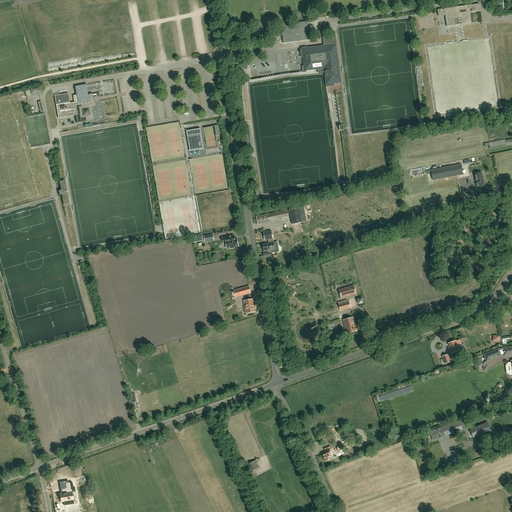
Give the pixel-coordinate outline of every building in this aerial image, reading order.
[(495,10),(504,9),(503,0),(495,1),(494,2),(494,4),(495,10)] [(480,11),(479,4),(437,10),(438,16),(445,15),(447,26),(470,23),(468,9),(471,8),(472,12),(480,11)] [(283,43),(310,40),(307,21),(281,25),(283,43)] [(322,68),(327,68),(329,84),(330,84),(341,83),(336,44),(332,45),(324,46),(306,48),(306,47),(304,47),(304,49),(303,51),(302,51),(304,71),(322,68)] [(76,97),(87,95),(87,94),(88,94),(86,84),(75,86),(76,97)] [(30,90),(25,92),(27,97),(31,96),(42,94),(40,87),(30,90)] [(56,104),(69,101),(68,93),(54,96),(56,104)] [(93,100),(92,94),(88,94),(87,94),(87,95),(76,97),(77,102),(56,105),(58,118),(75,115),(76,123),(81,122),(93,120),(91,107),(95,106),(93,100)] [(182,122),(152,127),(157,158),(171,155),(169,146),(168,146),(166,136),(170,136),(169,132),(179,130),(183,129),(182,122)] [(189,131),(193,150),(198,149),(198,150),(203,149),(200,129),(194,130),(195,130),(189,131)] [(489,142),(489,143),(490,149),(506,146),(511,144),(511,139),(505,141),(505,140),(489,142)] [(463,174),(461,164),(431,170),(426,171),(427,174),(432,173),(433,180),(463,174)] [(477,188),(484,186),(482,172),(474,174),(477,188)] [(292,224),(307,221),(303,207),(289,210),(292,224)] [(258,224),(282,219),(282,217),(288,216),(287,208),(284,209),(284,211),(256,216),(258,224)] [(273,238),(271,231),(263,232),(265,240),(268,239),(269,242),(268,243),(269,247),(270,250),(272,250),(272,252),(272,253),(275,253),(274,242),(273,242),(273,238)] [(232,240),(231,239),(230,236),(222,238),(224,244),(226,243),(227,248),(230,248),(234,248),(234,247),(238,246),(237,239),(232,240)] [(269,252),(272,252),(272,250),(270,250),(269,247),(268,243),(263,244),(264,252),(268,251),(268,252),(269,252)] [(341,298),(356,294),(354,285),(339,290),(341,298)] [(236,297),(251,293),(249,286),(234,290),(234,291),(236,296),(236,297)] [(246,313),(256,311),(254,299),(243,301),(246,313)] [(341,311),(351,308),(349,301),(338,303),(341,311)] [(347,334),(350,332),(357,331),(359,330),(358,326),(356,327),(353,317),(343,320),(347,334)] [(460,350),(458,344),(459,344),(460,344),(460,343),(460,340),(459,340),(458,340),(457,341),(456,341),(449,343),(450,347),(449,348),(451,354),(460,350)] [(504,356),(511,354),(511,346),(503,348),(504,356)] [(501,356),(498,349),(484,355),(487,361),(491,360),(490,359),(497,356),(497,357),(501,356)] [(444,364),(448,363),(450,362),(451,362),(448,354),(442,356),(444,364)] [(458,430),(456,422),(440,428),(441,431),(446,429),(447,432),(453,430),(453,431),(458,430)] [(483,434),(491,431),(488,423),(475,427),(470,429),(472,435),(474,435),(475,438),(479,436),(480,438),(484,436),(483,434)] [(435,430),(429,432),(431,439),(437,437),(435,430)] [(343,451),(354,446),(353,445),(357,443),(355,439),(351,441),(351,442),(347,444),(341,447),(343,451)] [(337,452),(335,449),(333,450),(322,455),(324,458),(337,452)] [(325,462),(336,457),(339,455),(337,452),(324,458),(325,462)] [(253,471),(259,468),(255,461),(250,463),(253,471)] [(57,488),(57,496),(60,496),(60,505),(80,504),(79,487),(70,487),(69,479),(60,479),(60,488),(57,488)] [(11,503),(12,505),(19,503),(17,498),(13,500),(10,493),(6,495),(7,499),(5,500),(7,505),(11,503)]
